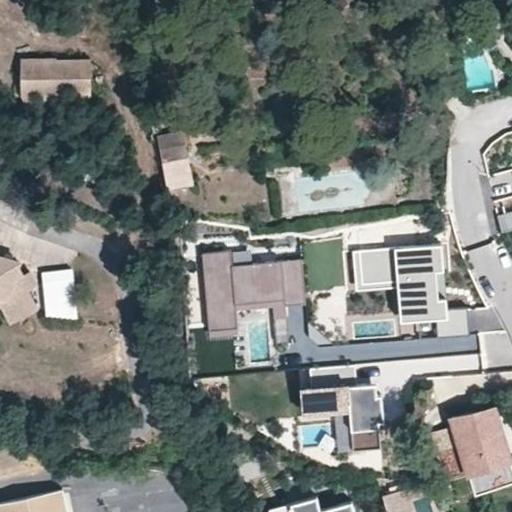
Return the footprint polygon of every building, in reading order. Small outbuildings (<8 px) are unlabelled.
[(21,60),(21,95),(89,95),(89,61),(21,60)] [(21,95),(21,103),(89,103),(89,95),(21,95)] [(193,186),(194,183),(184,131),(157,136),(166,185),(169,190),(193,186)] [(440,244),(361,249),(363,287),(404,284),(406,320),(444,317),(440,244)] [(230,251),(201,253),(206,330),(236,328),(235,307),(305,303),(302,260),(231,265),(230,251)] [(0,294),(8,296),(21,319),(36,311),(28,293),(39,289),(31,274),(24,276),(15,263),(12,260),(3,257),(0,258),(0,294)] [(72,269),(42,272),(46,316),(77,317),(72,269)] [(0,308),(9,325),(21,319),(8,296),(0,294),(0,308)] [(372,383),(297,387),(299,415),(347,413),(348,429),(351,429),(352,449),(378,448),(377,421),(380,421),(379,395),(373,396),(372,383)] [(432,431),(447,479),(469,472),(475,493),(511,482),(511,459),(511,460),(494,405),(452,417),(453,424),(432,431)] [(0,511),(68,511),(63,485),(0,498),(0,511)] [(410,511),(403,488),(383,494),(388,511),(410,511)] [(317,495),(287,503),(289,511),(353,511),(351,500),(321,508),(317,495)]
